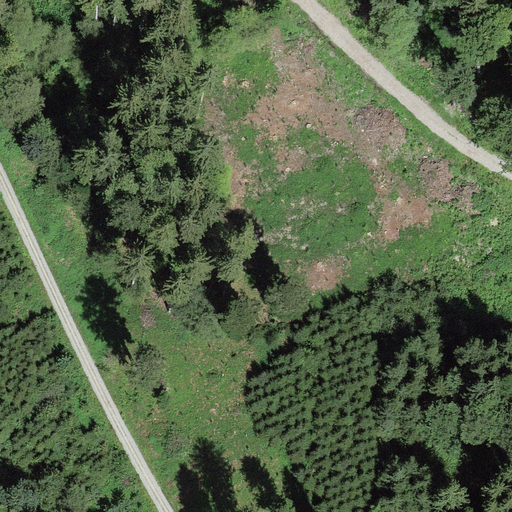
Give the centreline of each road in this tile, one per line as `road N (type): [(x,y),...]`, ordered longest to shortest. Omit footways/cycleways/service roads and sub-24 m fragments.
road 1 (track): [(172,511),(130,444),(0,175)]
road 2 (track): [(301,0),(451,137),(511,166)]
